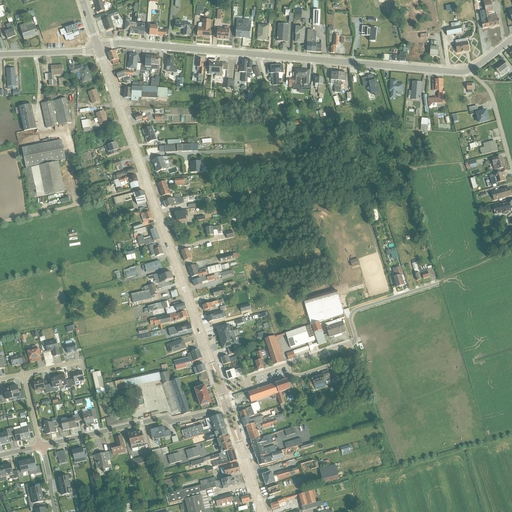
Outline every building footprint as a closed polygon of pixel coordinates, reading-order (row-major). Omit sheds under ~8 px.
[(102,0),(98,0),(94,1),(98,13),(105,10),(107,10),(108,8),(107,6),(106,5),(104,6),(102,0)] [(490,0),(483,2),(485,10),(489,28),(491,27),(492,28),(494,28),(494,27),(499,26),(497,15),(496,15),(493,12),(490,0)] [(394,2),(387,4),(390,14),(396,12),(394,2)] [(7,25),(9,31),(5,32),(8,39),(16,36),(11,23),(10,24),(2,5),(0,6),(0,17),(4,26),(7,25)] [(483,29),(489,28),(485,10),(479,12),(483,29)] [(117,11),(107,14),(108,18),(104,20),(107,31),(114,29),(112,21),(114,20),(113,17),(111,17),(110,17),(113,16),(113,17),(118,15),(117,11)] [(137,23),(130,23),(130,20),(126,20),(125,30),(129,31),(129,30),(131,30),(130,34),(138,35),(139,29),(137,29),(137,23)] [(183,36),(189,37),(190,23),(180,23),(180,21),(175,20),(175,29),(184,29),(183,36)] [(202,23),(200,23),(198,24),(197,36),(205,37),(205,38),(209,38),(211,20),(202,20),(202,23)] [(243,39),(244,21),(237,20),(235,38),(236,38),(239,38),(243,39)] [(244,21),(243,39),(246,39),(249,39),(250,39),(251,21),(245,21),(244,21)] [(445,29),(447,36),(462,33),(460,22),(450,24),(451,28),(445,29)] [(145,30),(146,30),(147,24),(137,23),(137,29),(139,29),(138,35),(144,36),(145,30)] [(34,25),(27,27),(25,24),(20,26),(25,40),(38,36),(34,25)] [(287,42),(289,25),(279,24),(277,42),(283,42),(283,41),(287,42)] [(267,41),(269,26),(258,25),(257,40),(267,41)] [(157,36),(158,30),(158,26),(150,26),(149,36),(157,36)] [(224,27),(224,29),(218,28),(217,39),(228,40),(229,27),(224,27)] [(304,28),(296,27),(295,35),(296,35),(296,43),(303,43),(304,28)] [(376,28),(362,27),(362,34),(366,34),(365,36),(370,37),(369,42),(375,42),(376,28)] [(158,30),(157,36),(166,37),(166,35),(168,35),(169,29),(165,29),(165,31),(158,30)] [(321,46),(317,45),(317,44),(316,44),(316,32),(313,32),(311,52),(321,53),(321,46)] [(466,39),(455,41),(456,44),(455,44),(457,53),(469,51),(467,42),(466,39)] [(438,57),(438,48),(436,47),(437,42),(431,41),(430,56),(438,57)] [(389,61),(405,62),(406,47),(405,44),(403,46),(403,47),(404,47),(403,52),(400,52),(399,56),(390,55),(389,61)] [(119,63),(118,59),(115,52),(117,51),(117,50),(114,50),(114,51),(107,53),(111,62),(112,61),(113,65),(119,63)] [(140,74),(141,64),(137,64),(138,55),(130,54),(129,69),(136,70),(135,73),(140,74)] [(151,68),(152,57),(146,56),(145,64),(141,64),(140,74),(141,74),(143,74),(145,74),(145,72),(151,72),(151,69),(151,68)] [(174,67),(174,64),(173,64),(174,59),(167,59),(166,72),(176,73),(177,68),(174,67)] [(216,64),(214,64),(214,62),(210,61),(209,74),(212,74),(216,74),(216,76),(222,77),(222,70),(223,64),(222,64),(216,63),(216,64)] [(246,80),(247,61),(242,61),(242,65),(240,65),(239,73),(242,73),(242,78),(242,82),(245,82),(246,80)] [(510,70),(504,61),(494,68),(500,76),(502,76),(510,70)] [(276,86),(279,85),(279,82),(281,82),(281,79),(279,79),(279,74),(283,73),(283,65),(275,66),(276,86)] [(51,67),(51,74),(45,74),(45,81),(49,80),(49,85),(55,85),(55,80),(54,76),(63,75),(62,66),(51,67)] [(82,82),(83,82),(91,79),(87,67),(83,69),(82,66),(75,68),(74,66),(69,67),(72,75),(75,74),(77,79),(81,78),(81,79),(82,82)] [(270,69),(267,69),(268,74),(271,74),(272,74),(272,80),(271,80),(271,82),(273,82),(273,86),(276,86),(275,66),(270,66),(270,69)] [(262,78),(261,76),(262,76),(258,67),(253,69),(256,78),(257,78),(257,80),(262,78)] [(12,69),(7,69),(8,89),(16,89),(16,87),(16,86),(19,86),(19,76),(15,76),(15,70),(12,70),(12,69)] [(301,79),(302,70),(294,69),(294,72),(293,73),(292,76),(293,77),(293,80),(290,79),(288,87),(300,88),(300,79),(301,79)] [(302,70),(301,79),(304,79),(304,80),(303,80),(303,83),(304,83),(303,85),(306,85),(306,88),(310,89),(311,86),(308,85),(309,79),(310,78),(310,76),(309,74),(309,71),(302,70)] [(141,74),(140,74),(135,73),(125,71),(116,74),(118,80),(122,78),(124,81),(128,80),(126,75),(139,77),(141,77),(141,74)] [(337,86),(341,87),(341,82),(345,82),(346,74),(341,74),(339,73),(337,86)] [(373,74),(368,75),(372,94),(374,94),(375,96),(379,95),(378,89),(379,89),(378,85),(377,85),(376,80),(375,81),(373,74)] [(151,83),(151,87),(159,88),(160,77),(156,77),(155,84),(151,83)] [(316,78),(315,88),(318,88),(318,94),(319,94),(319,98),(322,98),(322,94),(324,94),(325,84),(323,84),(323,81),(322,81),(322,79),(316,78)] [(233,89),(234,80),(225,79),(224,84),(223,84),(223,88),(225,88),(224,90),(226,90),(227,88),(233,89)] [(396,100),(396,93),(403,93),(403,84),(397,84),(397,81),(390,80),(389,92),(390,92),(389,99),(396,100)] [(447,104),(446,93),(444,93),(444,87),(443,87),(443,80),(433,80),(433,91),(439,91),(439,93),(438,93),(438,99),(428,99),(427,100),(429,108),(436,108),(444,108),(444,107),(448,107),(448,106),(448,105),(447,105),(447,104)] [(411,97),(410,100),(420,101),(421,83),(413,82),(412,92),(409,91),(408,97),(411,97)] [(475,91),(474,84),(466,84),(467,93),(472,93),(472,91),(475,91)] [(141,98),(142,87),(125,86),(124,99),(127,99),(131,99),(131,101),(138,102),(139,98),(141,98)] [(142,87),(141,98),(158,99),(158,100),(166,101),(166,100),(167,100),(167,95),(167,89),(164,89),(158,88),(150,88),(148,87),(142,87)] [(271,88),(268,90),(272,99),(275,98),(273,93),(276,93),(279,92),(277,87),(275,88),(274,87),(271,88)] [(96,90),(88,93),(92,104),(100,101),(96,90)] [(470,112),(478,110),(477,107),(485,105),(484,100),(480,101),(480,100),(479,96),(471,98),(473,103),(470,104),(471,107),(469,108),(470,112)] [(41,104),(46,129),(72,123),(66,98),(41,104)] [(37,129),(31,104),(19,107),(24,132),(37,129)] [(478,110),(470,112),(471,115),(475,114),(476,117),(475,118),(475,120),(477,120),(478,123),(489,120),(486,111),(478,113),(478,110)] [(100,126),(108,123),(104,111),(96,114),(100,126)] [(143,119),(143,121),(147,120),(148,122),(153,120),(151,114),(146,115),(146,116),(142,117),(142,115),(135,117),(136,121),(143,119)] [(420,131),(430,131),(430,125),(428,125),(428,119),(421,118),(420,131)] [(91,131),(88,120),(81,121),(84,132),(91,131)] [(147,143),(157,140),(152,127),(143,130),(147,143)] [(62,140),(22,148),(26,169),(24,169),(29,199),(65,192),(58,162),(66,160),(62,140)] [(481,154),(481,155),(483,155),(497,151),(494,141),(483,144),(484,147),(479,149),(481,154)] [(104,147),(108,156),(117,153),(116,150),(118,150),(115,143),(104,147)] [(192,145),(165,146),(162,146),(162,153),(165,152),(165,153),(192,151),(192,150),(192,145)] [(163,157),(152,160),(154,165),(154,164),(155,167),(157,172),(167,169),(165,164),(166,164),(166,163),(166,162),(165,161),(164,160),(163,157)] [(494,170),(503,168),(500,157),(491,159),(494,170)] [(120,160),(111,163),(112,168),(116,167),(117,171),(121,170),(120,166),(121,165),(120,160)] [(465,164),(467,169),(477,166),(476,160),(468,163),(465,164)] [(114,180),(135,173),(134,169),(116,174),(116,175),(113,176),(114,180)] [(492,185),(498,184),(497,183),(506,181),(505,179),(504,178),(503,176),(505,176),(504,172),(495,175),(495,174),(489,176),(492,185)] [(131,189),(139,187),(136,176),(129,178),(129,177),(119,179),(111,182),(112,185),(115,185),(115,188),(121,186),(130,184),(131,189)] [(188,178),(184,179),(184,178),(172,179),(172,184),(174,184),(175,184),(175,186),(184,185),(187,184),(187,181),(188,181),(188,178)] [(162,197),(170,194),(166,181),(158,184),(162,197)] [(509,188),(491,193),(494,201),(511,196),(509,188)] [(135,193),(133,193),(138,205),(146,202),(144,197),(145,196),(144,193),(143,191),(135,194),(135,193)] [(114,197),(116,204),(130,201),(129,194),(114,197)] [(181,198),(175,199),(174,199),(174,198),(173,198),(174,199),(171,199),(163,201),(166,208),(172,206),(172,207),(176,206),(177,206),(184,203),(183,198),(181,198)] [(511,203),(509,204),(509,202),(492,206),(493,208),(490,209),(491,213),(494,212),(494,215),(503,213),(503,214),(505,215),(508,215),(509,213),(508,212),(511,211),(510,209),(511,208),(511,203)] [(375,205),(368,207),(373,222),(379,221),(375,205)] [(147,220),(152,219),(150,212),(145,214),(145,215),(144,213),(140,214),(143,220),(144,223),(148,222),(147,220)] [(176,217),(175,213),(173,213),(173,212),(168,214),(170,220),(175,219),(174,218),(176,217)] [(221,226),(206,228),(207,236),(214,235),(214,236),(218,235),(218,234),(222,233),(221,226)] [(138,237),(137,234),(146,232),(145,228),(134,231),(135,237),(134,237),(135,239),(137,238),(138,240),(137,241),(138,242),(139,246),(145,244),(146,246),(155,242),(155,241),(159,240),(155,229),(150,231),(152,236),(143,239),(142,236),(138,237)] [(232,231),(225,232),(227,239),(234,237),(232,231)] [(163,254),(160,246),(157,247),(156,244),(148,246),(152,256),(156,255),(156,257),(163,254)] [(184,261),(193,258),(190,248),(181,251),(184,261)] [(396,249),(390,250),(392,259),(398,258),(396,249)] [(134,251),(125,253),(127,261),(136,259),(134,251)] [(233,254),(220,257),(221,262),(238,258),(237,253),(233,254)] [(358,259),(350,261),(352,268),(360,265),(358,259)] [(142,266),(143,271),(146,270),(147,273),(162,269),(160,261),(142,266)] [(416,263),(412,264),(413,270),(414,269),(415,274),(414,274),(417,281),(421,280),(419,273),(420,273),(418,268),(416,262),(416,263)] [(188,268),(192,278),(198,275),(199,277),(222,271),(221,270),(225,269),(224,265),(220,266),(220,265),(199,270),(197,265),(188,268)] [(422,268),(419,269),(421,275),(422,274),(423,279),(429,277),(426,266),(423,267),(424,269),(422,270),(422,268)] [(135,267),(123,271),(124,275),(123,275),(124,279),(137,275),(135,267)] [(400,275),(403,274),(401,267),(392,269),(395,277),(393,277),(396,288),(404,285),(400,275)] [(218,273),(219,278),(221,277),(222,279),(232,277),(231,275),(234,274),(233,270),(230,271),(220,273),(220,272),(218,273)] [(164,282),(173,279),(171,273),(164,275),(163,273),(149,278),(151,282),(157,280),(157,279),(158,279),(159,280),(163,279),(164,282)] [(219,278),(218,273),(214,274),(199,278),(200,279),(193,281),(195,287),(203,284),(202,282),(208,281),(215,279),(216,281),(219,280),(219,278)] [(146,298),(157,295),(154,284),(143,287),(146,298)] [(221,288),(212,291),(214,297),(223,295),(221,288)] [(311,298),(303,300),(310,324),(311,325),(319,323),(321,329),(323,328),(321,322),(324,321),(329,337),(332,336),(333,335),(334,336),(341,334),(341,333),(344,332),(345,333),(342,324),(341,319),(345,318),(344,315),(344,313),(343,310),(337,290),(311,298)] [(211,299),(209,293),(199,296),(201,302),(211,299)] [(219,306),(219,304),(222,303),(221,300),(203,306),(204,311),(209,309),(209,310),(212,309),(212,308),(216,307),(216,308),(219,307),(219,306)] [(170,307),(168,301),(147,307),(143,308),(145,313),(149,312),(149,313),(152,312),(152,314),(155,313),(155,311),(156,311),(158,317),(166,315),(186,309),(184,303),(170,307)] [(242,312),(252,310),(250,303),(241,306),(242,312)] [(236,307),(225,310),(227,316),(238,313),(236,307)] [(214,315),(207,317),(209,323),(223,318),(221,311),(213,313),(214,315)] [(180,320),(188,318),(186,312),(178,314),(178,312),(169,315),(158,318),(154,319),(155,326),(159,325),(171,323),(172,323),(172,322),(173,322),(174,322),(175,322),(174,322),(176,321),(177,321),(178,321),(177,321),(179,320),(179,321),(180,320)] [(319,323),(311,325),(305,327),(285,333),(276,337),(275,336),(265,339),(274,365),(281,363),(284,362),(281,354),(282,353),(279,343),(278,343),(277,340),(282,339),(282,337),(286,335),(291,349),(308,343),(311,342),(315,341),(315,340),(316,339),(317,343),(312,345),(313,348),(326,343),(321,329),(319,323)] [(178,333),(192,329),(190,324),(167,330),(168,334),(177,332),(178,333)] [(220,335),(231,331),(229,325),(217,329),(218,333),(219,333),(220,335)] [(220,335),(219,336),(221,342),(222,342),(235,338),(233,331),(231,331),(220,335)] [(185,342),(195,340),(194,334),(184,336),(185,342)] [(222,343),(221,343),(223,349),(224,349),(227,348),(228,351),(235,348),(234,346),(235,346),(234,342),(237,341),(235,338),(222,342),(222,343)] [(56,340),(45,342),(47,352),(53,351),(54,357),(60,356),(56,340)] [(183,340),(167,346),(169,353),(185,348),(183,340)] [(77,352),(75,343),(65,345),(67,354),(77,352)] [(38,347),(37,347),(36,346),(32,347),(32,349),(28,350),(30,362),(34,362),(34,361),(40,359),(38,347)] [(286,354),(288,360),(296,358),(294,354),(310,349),(309,346),(293,351),(293,352),(286,354)] [(194,361),(202,359),(199,350),(187,354),(188,357),(179,360),(179,362),(175,364),(176,366),(185,364),(191,362),(194,361)] [(264,364),(262,360),(267,358),(265,353),(266,352),(265,350),(256,353),(259,361),(255,362),(255,361),(255,362),(258,370),(264,368),(263,365),(264,364)] [(9,354),(10,357),(12,366),(23,364),(21,358),(20,354),(17,355),(17,354),(13,355),(13,353),(9,354)] [(238,360),(237,356),(229,359),(228,356),(221,358),(223,365),(238,360)] [(198,369),(192,371),(193,375),(200,373),(206,371),(205,367),(204,364),(197,367),(198,369)] [(172,383),(182,412),(183,415),(191,413),(179,379),(172,381),(167,368),(164,369),(166,372),(160,374),(159,371),(124,379),(124,380),(115,382),(103,384),(100,372),(95,373),(94,370),(90,371),(91,374),(92,374),(97,395),(98,395),(98,396),(100,402),(110,399),(108,393),(104,394),(104,393),(105,393),(108,392),(117,390),(162,380),(163,384),(164,384),(165,385),(172,383)] [(230,380),(243,376),(241,368),(235,370),(234,370),(226,373),(228,379),(230,380)] [(328,372),(327,371),(321,373),(322,375),(316,377),(315,376),(311,378),(314,386),(325,383),(325,382),(330,380),(330,378),(336,376),(334,370),(328,372)] [(200,382),(209,379),(206,371),(200,373),(201,377),(199,378),(200,382),(196,383),(197,387),(193,388),(194,390),(194,389),(200,407),(201,406),(209,403),(211,403),(207,391),(205,385),(204,384),(201,385),(200,382)] [(70,380),(71,386),(76,385),(75,383),(84,381),(82,372),(78,373),(78,372),(72,373),(74,379),(70,380)] [(71,386),(70,380),(66,381),(65,375),(58,377),(61,389),(63,389),(65,386),(67,386),(67,389),(72,388),(71,386)] [(60,390),(61,389),(58,377),(53,378),(54,378),(51,379),(52,384),(48,385),(50,393),(54,392),(55,392),(57,392),(58,391),(60,390)] [(50,393),(48,385),(44,386),(43,380),(33,382),(35,391),(42,390),(42,391),(45,390),(46,394),(50,393)] [(287,380),(276,384),(279,393),(276,394),(278,398),(280,405),(282,404),(285,404),(282,392),(290,390),(287,380)] [(164,384),(163,384),(174,415),(182,412),(172,383),(165,385),(164,384)] [(279,393),(276,384),(249,393),(248,393),(248,394),(251,402),(251,403),(258,400),(258,401),(262,400),(262,399),(268,397),(269,398),(272,397),(273,399),(278,398),(276,394),(279,393)] [(17,398),(18,400),(21,400),(24,399),(23,391),(19,392),(18,386),(10,388),(13,399),(17,398)] [(6,400),(13,399),(10,388),(3,389),(4,395),(1,396),(2,404),(7,403),(6,400)] [(249,417),(257,414),(256,411),(260,410),(259,409),(265,407),(263,401),(258,403),(258,402),(252,404),(253,407),(246,409),(246,410),(239,413),(242,419),(249,417)] [(79,421),(78,415),(77,411),(74,412),(75,415),(73,416),(73,419),(68,420),(70,429),(77,428),(75,422),(79,421)] [(78,415),(79,421),(84,420),(84,422),(85,422),(86,426),(94,424),(93,420),(91,411),(86,412),(83,413),(82,413),(82,414),(78,415)] [(246,426),(275,416),(275,414),(269,416),(269,417),(264,418),(263,416),(250,420),(249,417),(242,419),(244,427),(246,426)] [(248,433),(258,429),(261,428),(272,425),(285,420),(283,414),(275,416),(246,426),(248,433)] [(118,415),(106,418),(108,426),(129,421),(133,420),(133,418),(119,421),(118,415)] [(226,428),(221,415),(205,419),(207,427),(202,428),(202,425),(183,430),(185,437),(183,438),(184,440),(206,434),(226,428)] [(58,426),(56,420),(56,418),(52,419),(52,422),(44,424),(46,435),(55,433),(54,427),(58,426)] [(70,429),(68,420),(67,418),(61,419),(60,419),(56,420),(58,426),(62,425),(63,431),(70,429)] [(31,424),(27,425),(27,423),(20,424),(21,426),(24,440),(30,439),(29,433),(32,432),(31,424)] [(24,440),(21,426),(10,429),(12,437),(13,437),(15,436),(17,441),(17,442),(24,440)] [(159,428),(161,439),(171,436),(170,430),(168,431),(164,427),(159,428)] [(286,436),(295,434),(293,427),(284,430),(286,436)] [(161,439),(159,428),(150,430),(152,441),(161,439)] [(206,442),(214,439),(228,435),(226,428),(206,434),(208,439),(206,440),(206,442)] [(9,437),(12,437),(10,429),(6,430),(7,432),(0,434),(3,445),(10,443),(9,437)] [(251,441),(261,438),(258,429),(248,433),(251,441)] [(128,435),(132,449),(145,446),(142,432),(128,435)] [(228,435),(214,439),(217,451),(220,450),(221,449),(222,450),(220,450),(221,451),(221,452),(224,451),(224,452),(229,451),(233,450),(232,448),(231,446),(228,435)] [(261,438),(251,441),(251,442),(253,449),(254,451),(254,452),(255,454),(255,453),(256,458),(277,452),(275,446),(264,449),(264,448),(263,446),(273,443),(271,435),(261,438)] [(108,452),(110,460),(115,459),(114,455),(125,452),(121,437),(116,438),(118,444),(111,446),(112,451),(108,452)] [(286,449),(302,444),(300,438),(284,443),(286,449)] [(342,455),(352,452),(350,445),(340,448),(342,455)] [(197,448),(186,451),(188,459),(200,456),(197,448)] [(75,461),(85,459),(83,449),(72,451),(75,461)] [(237,461),(234,449),(229,451),(191,463),(192,466),(204,463),(203,462),(206,461),(220,457),(221,461),(213,463),(214,467),(230,463),(237,461)] [(65,451),(55,453),(56,458),(58,457),(60,464),(67,463),(65,451)] [(265,464),(264,461),(273,458),(273,460),(283,457),(281,451),(277,452),(257,458),(259,466),(265,464)] [(100,454),(90,457),(90,458),(94,457),(97,469),(102,468),(104,473),(110,472),(109,471),(105,454),(105,453),(100,454)] [(179,453),(167,456),(170,465),(182,461),(179,453)] [(134,466),(151,461),(150,455),(132,460),(134,466)] [(36,467),(35,459),(27,461),(29,472),(30,475),(41,473),(39,466),(36,467)] [(314,460),(300,464),(303,473),(316,469),(314,460)] [(17,471),(18,478),(23,477),(22,474),(29,472),(27,461),(23,462),(19,463),(21,470),(17,471)] [(222,474),(223,475),(225,474),(225,476),(240,472),(238,464),(220,468),(222,474)] [(323,484),(339,479),(335,464),(319,469),(323,484)] [(13,472),(11,465),(7,466),(7,465),(3,466),(6,477),(10,476),(10,479),(12,480),(18,478),(17,471),(13,472)] [(262,475),(266,485),(275,482),(278,481),(277,480),(278,479),(279,480),(299,474),(297,467),(277,473),(277,475),(273,476),(272,472),(262,475)] [(60,487),(70,485),(68,476),(58,478),(60,487)] [(217,482),(201,486),(167,494),(168,495),(165,495),(167,503),(170,503),(185,499),(187,511),(205,511),(210,509),(205,490),(221,486),(221,489),(223,489),(224,490),(229,488),(229,487),(235,485),(233,477),(217,482)] [(201,486),(217,482),(216,477),(200,481),(201,486)] [(166,487),(178,484),(176,478),(164,481),(166,487)] [(29,497),(42,494),(42,491),(41,491),(40,486),(34,488),(34,485),(27,487),(27,490),(29,489),(30,493),(28,494),(29,497)] [(70,485),(60,487),(62,496),(72,494),(70,485)] [(278,486),(267,490),(269,496),(281,492),(278,486)] [(301,507),(316,503),(313,491),(297,495),(301,507)] [(42,494),(29,497),(28,497),(30,507),(35,506),(35,504),(44,502),(43,498),(42,494)] [(233,501),(232,498),(231,494),(215,498),(217,506),(233,501)] [(232,498),(233,501),(234,503),(242,501),(242,503),(242,504),(250,502),(248,495),(241,497),(241,496),(232,498)] [(270,504),(272,510),(280,507),(286,505),(285,501),(284,499),(278,501),(270,504)] [(316,503),(301,507),(302,511),(305,511),(323,506),(322,501),(316,503)] [(131,511),(129,502),(122,503),(123,511),(131,511)]
